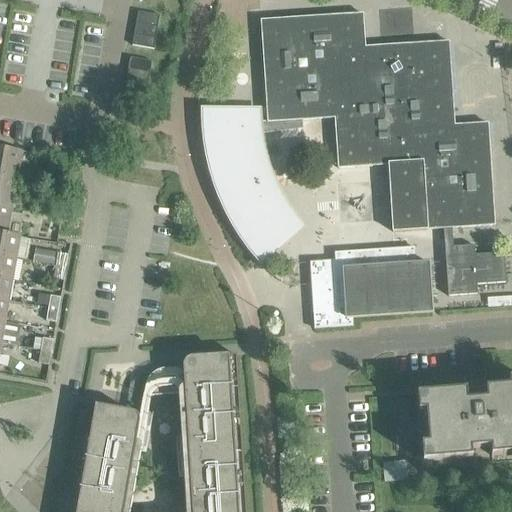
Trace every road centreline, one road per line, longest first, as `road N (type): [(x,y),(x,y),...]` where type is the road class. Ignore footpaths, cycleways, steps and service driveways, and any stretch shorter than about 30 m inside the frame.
road 1 (residential): [(340,511),(333,381),(339,358),(357,344),(511,332)]
road 2 (residential): [(75,336),(122,329),(143,199),(96,189)]
road 3 (residential): [(23,511),(2,490),(63,389),(75,336)]
road 4 (residential): [(75,336),(96,189)]
road 5 (residential): [(98,119),(119,0)]
